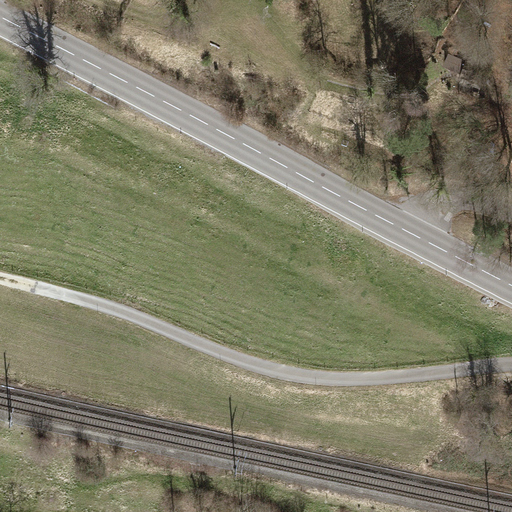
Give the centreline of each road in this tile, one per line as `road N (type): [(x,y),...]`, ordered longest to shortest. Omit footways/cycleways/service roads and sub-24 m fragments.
road 1 (tertiary): [(0,15),(511,285)]
road 2 (track): [(0,277),(153,322),(273,370),(371,378),(511,365)]
